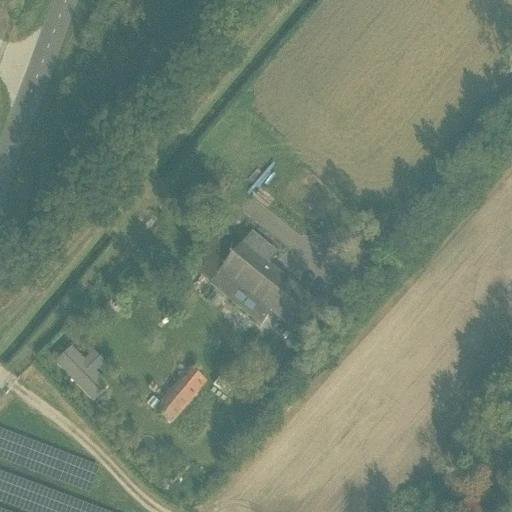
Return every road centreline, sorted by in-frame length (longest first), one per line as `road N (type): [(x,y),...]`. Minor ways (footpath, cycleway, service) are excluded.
road 1 (track): [(0,329),(280,0)]
road 2 (unclassified): [(65,0),(0,172)]
